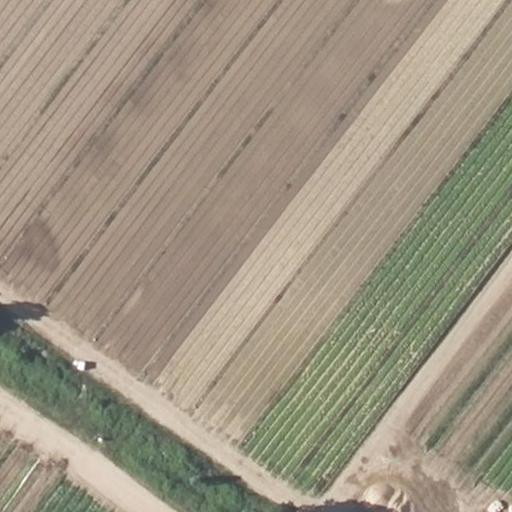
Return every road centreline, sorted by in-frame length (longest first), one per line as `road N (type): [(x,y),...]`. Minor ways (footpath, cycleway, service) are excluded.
road 1 (track): [(285,511),(0,306)]
road 2 (track): [(511,267),(330,511)]
